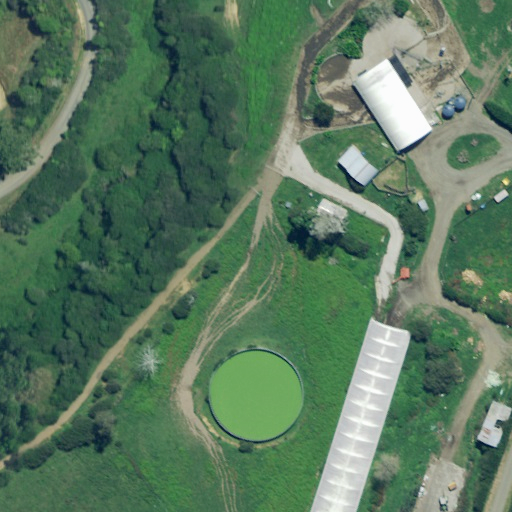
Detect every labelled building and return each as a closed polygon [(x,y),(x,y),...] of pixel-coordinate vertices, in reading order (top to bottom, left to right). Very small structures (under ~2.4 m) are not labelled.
[(434,130),(389,60),(355,82),(399,152),(434,130)] [(443,111),(451,119),(470,102),(462,94),(443,111)] [(380,171),(355,147),(341,162),(366,186),(380,171)] [(357,511),(415,334),(375,321),(313,511),(357,511)] [(511,414),(511,407),(496,401),(480,439),(499,447),(506,430),(509,422),(511,414)]
